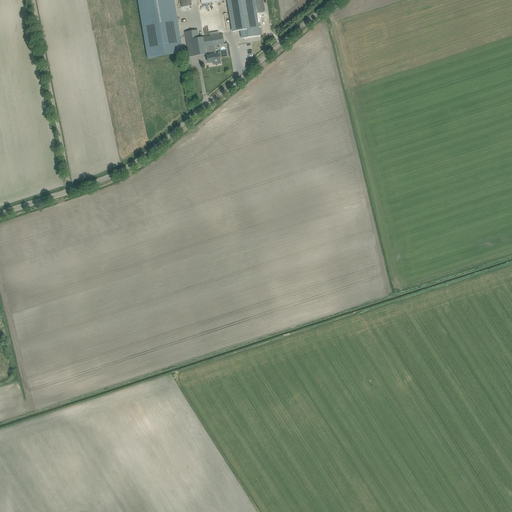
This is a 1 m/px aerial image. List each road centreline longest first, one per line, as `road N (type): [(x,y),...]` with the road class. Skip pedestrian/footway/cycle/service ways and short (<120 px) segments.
road 1 (unclassified): [(0,214),(126,171),(333,0)]
road 2 (track): [(66,193),(28,0)]
